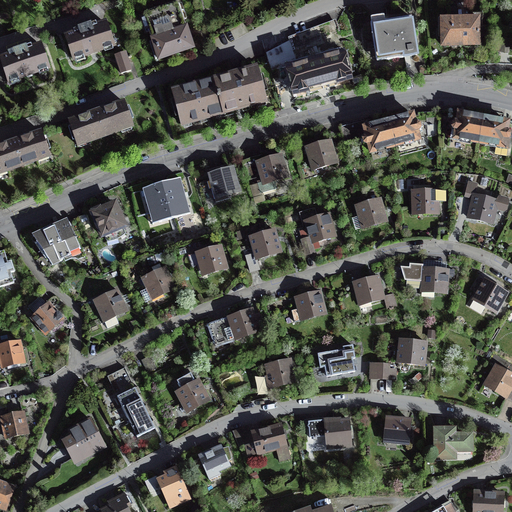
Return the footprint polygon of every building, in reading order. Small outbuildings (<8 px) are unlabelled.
[(457,4),(458,20),(460,20),(466,20),(465,10),(468,9),(467,3),(457,4)] [(458,20),(457,4),(449,5),(450,20),(458,20)] [(145,17),(159,58),(192,47),(185,27),(178,5),(145,17)] [(411,18),(371,24),(375,50),(385,48),(386,60),(417,55),(411,18)] [(466,20),(460,20),(461,45),(479,45),(479,19),(466,20)] [(443,45),(461,45),(460,20),(458,20),(450,20),(442,20),(442,35),(443,45)] [(337,23),(289,40),(294,54),(342,36),(337,23)] [(113,46),(106,24),(92,28),(91,25),(78,29),(79,33),(65,37),(73,60),(95,52),(113,46)] [(509,40),(502,39),(501,52),(508,52),(509,40)] [(49,68),(41,46),(27,51),(26,47),(13,52),(15,55),(0,59),(0,85),(29,75),(49,68)] [(125,53),(116,57),(122,73),(131,70),(125,53)] [(316,62),(322,85),(349,77),(342,55),(316,62)] [(322,85),(316,62),(289,70),(292,78),(296,92),(322,85)] [(279,67),(283,81),(292,78),(289,70),(288,64),(279,67)] [(215,79),(224,113),(266,102),(256,68),(215,79)] [(224,113),(215,79),(172,91),(181,125),(224,113)] [(132,125),(124,103),(94,114),(69,122),(70,123),(41,133),(48,151),(76,142),(77,145),(132,125)] [(479,143),(483,118),(459,114),(457,122),(453,121),(452,129),(456,130),(455,138),(479,143)] [(389,121),(395,146),(419,139),(413,115),(389,121)] [(483,118),(479,143),(496,146),(495,152),(507,154),(511,132),(507,131),(509,123),(483,118)] [(395,146),(389,121),(366,127),(364,121),(340,127),(344,142),(363,137),(365,145),(369,144),(371,152),(395,146)] [(41,133),(41,132),(13,142),(0,147),(0,172),(49,155),(48,151),(41,133)] [(330,141),(305,148),(312,170),(337,163),(330,141)] [(288,177),(282,155),(257,163),(263,184),(288,177)] [(211,180),(209,181),(215,202),(229,198),(228,194),(238,192),(231,166),(209,172),(211,180)] [(180,179),(142,190),(152,224),(190,214),(180,179)] [(477,185),(470,183),(466,196),(473,198),(468,217),(493,224),(498,203),(505,205),(507,200),(500,198),(497,202),(475,196),(477,185)] [(446,191),(413,192),(413,214),(438,214),(438,202),(446,202),(446,191)] [(380,200),(356,207),(360,218),(363,217),(366,227),(387,221),(380,200)] [(100,208),(92,211),(102,236),(104,235),(107,241),(112,240),(118,238),(123,235),(126,233),(123,227),(125,226),(115,204),(101,210),(100,208)] [(95,230),(88,214),(79,218),(86,233),(95,230)] [(336,236),(329,215),(305,222),(309,238),(302,240),(306,255),(314,252),(311,243),(336,236)] [(77,243),(67,222),(34,237),(52,265),(69,257),(71,256),(74,256),(77,257),(79,258),(81,259),(85,257),(78,243),(77,243)] [(273,230),(249,237),(254,253),(246,256),(250,271),(259,268),(257,259),(280,253),(273,230)] [(200,265),(203,275),(227,268),(221,246),(189,256),(192,267),(200,265)] [(8,262),(6,257),(0,258),(0,287),(14,283),(11,273),(14,272),(11,261),(8,262)] [(423,265),(409,264),(409,268),(400,267),(405,281),(421,282),(420,289),(421,289),(421,292),(447,293),(448,271),(423,269),(423,265)] [(166,268),(141,279),(151,300),(175,289),(166,268)] [(359,305),(384,299),(384,296),(379,277),(363,281),(362,279),(354,281),(359,305)] [(496,313),(507,293),(485,280),(473,300),(496,313)] [(117,291),(95,301),(104,322),(105,322),(108,328),(119,323),(115,317),(127,311),(117,291)] [(320,292),(296,298),(299,309),(292,311),(295,322),(326,314),(320,292)] [(394,294),(384,296),(384,299),(387,308),(389,308),(390,310),(394,308),(394,306),(397,305),(394,294)] [(44,308),(33,318),(41,327),(41,330),(43,332),(45,332),(46,334),(63,320),(61,318),(61,316),(59,314),(57,313),(52,308),(53,307),(50,304),(49,304),(48,304),(47,303),(43,307),(44,308)] [(260,331),(252,310),(244,313),(244,312),(228,318),(229,321),(209,328),(216,347),(260,331)] [(425,353),(426,343),(401,340),(398,363),(424,366),(425,353)] [(19,342),(0,346),(0,354),(3,368),(24,363),(19,342)] [(343,350),(318,354),(320,368),(325,367),(327,377),(355,372),(353,359),(355,359),(353,346),(343,348),(343,350)] [(150,357),(143,360),(149,372),(156,368),(150,357)] [(291,360),(266,365),(269,376),(266,377),(269,388),(296,382),(291,360)] [(379,379),(379,364),(371,364),(370,379),(379,379)] [(379,364),(379,379),(387,379),(388,364),(379,364)] [(511,374),(496,365),(485,385),(494,391),(506,398),(506,397),(511,388),(511,374)] [(107,376),(114,390),(132,382),(125,368),(107,376)] [(182,390),(176,392),(187,412),(209,400),(199,380),(195,382),(191,373),(177,381),(182,390)] [(135,388),(117,397),(127,417),(145,408),(135,388)] [(155,428),(145,408),(127,417),(137,437),(155,428)] [(0,439),(27,434),(23,413),(0,417),(0,439)] [(408,443),(410,421),(387,419),(385,439),(397,440),(396,442),(408,443)] [(63,442),(73,459),(84,454),(85,457),(105,446),(91,420),(69,431),(72,437),(63,442)] [(351,446),(349,420),(340,421),(340,420),(325,421),(325,420),(308,422),(310,438),(326,436),(327,448),(351,446)] [(280,461),(290,458),(281,426),(252,434),(257,450),(265,447),(266,451),(277,448),(280,461)] [(453,429),(436,429),(436,458),(455,458),(455,450),(472,450),(471,435),(453,435),(453,429)] [(224,452),(221,445),(198,456),(208,477),(231,466),(229,461),(232,459),(230,450),(224,452)] [(158,480),(171,507),(183,502),(180,493),(186,491),(176,468),(165,473),(166,477),(158,480)] [(12,489),(0,484),(0,509),(2,510),(4,507),(5,507),(12,489)] [(501,511),(503,494),(476,493),(474,511),(501,511)] [(122,499),(121,497),(110,503),(111,506),(99,511),(128,511),(126,507),(131,504),(131,505),(132,504),(128,496),(122,499)] [(191,511),(200,511),(202,509),(199,503),(197,502),(192,508),(191,511)]
